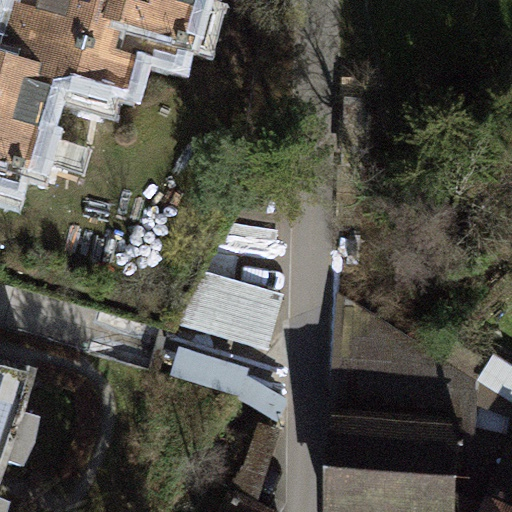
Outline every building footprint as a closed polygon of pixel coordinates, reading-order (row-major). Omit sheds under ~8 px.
[(0,0),(0,57),(67,76),(120,90),(130,55),(181,69),(200,0),(0,0)] [(0,57),(0,179),(32,190),(67,76),(0,57)] [(284,294),(204,270),(177,324),(270,351),(284,294)] [(0,468),(36,363),(0,353),(0,468)] [(440,511),(448,415),(340,407),(332,511),(440,511)] [(511,434),(490,487),(511,495),(511,434)] [(271,511),(229,490),(217,511),(271,511)] [(511,511),(511,501),(488,490),(478,511),(511,511)]
